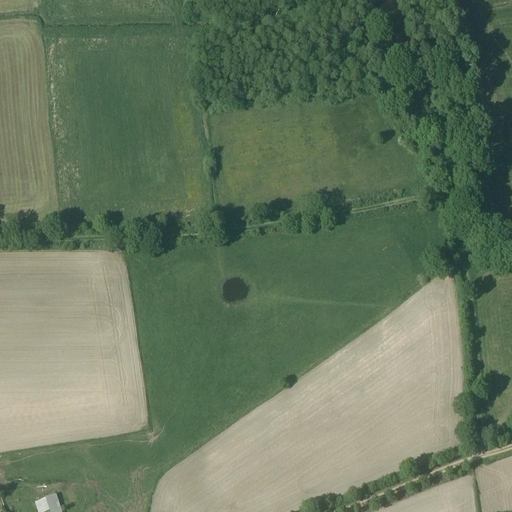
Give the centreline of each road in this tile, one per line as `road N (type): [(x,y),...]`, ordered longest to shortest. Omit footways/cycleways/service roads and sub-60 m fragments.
road 1 (track): [(0,240),(214,233),(428,195),(441,199),(458,251)]
road 2 (track): [(441,199),(437,160),(396,105),(360,0)]
road 3 (track): [(458,251),(480,456)]
road 4 (track): [(341,511),(480,456)]
